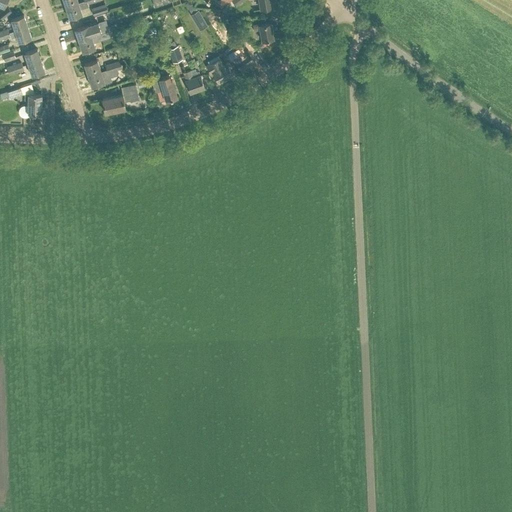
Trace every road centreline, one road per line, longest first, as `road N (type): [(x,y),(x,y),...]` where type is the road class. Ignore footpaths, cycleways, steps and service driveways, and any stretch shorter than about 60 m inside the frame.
road 1 (unclassified): [(372,511),(351,58),(366,26)]
road 2 (tertiary): [(85,139),(198,114),(298,51)]
road 3 (unclassified): [(511,131),(366,26)]
road 4 (residential): [(85,139),(42,0)]
